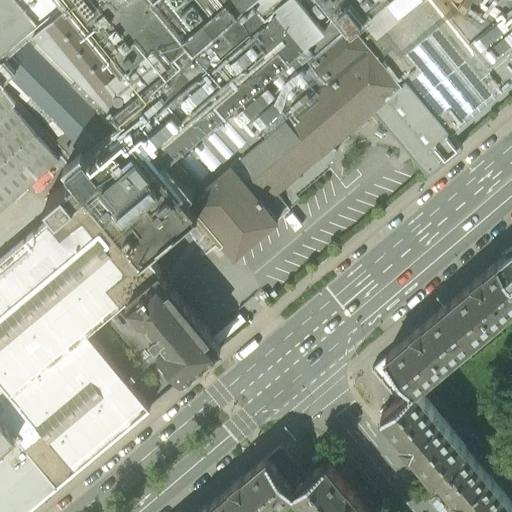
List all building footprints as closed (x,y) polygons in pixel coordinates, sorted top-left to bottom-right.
[(0,0),(0,206),(59,154),(13,102),(15,101),(16,100),(0,81),(16,66),(6,54),(35,30),(33,29),(40,24),(37,20),(53,6),(48,0),(0,0)] [(444,134),(350,18),(372,0),(48,0),(53,6),(37,20),(40,24),(33,29),(35,30),(110,106),(113,104),(128,123),(74,168),(73,169),(75,171),(47,195),(57,208),(59,210),(87,185),(143,252),(145,250),(184,218),(207,247),(223,235),(235,249),(291,202),(286,197),(276,186),(280,182),(290,194),(291,195),(297,190),(325,167),(339,183),(343,156),(356,144),(369,143),(355,128),(336,144),(329,144),(321,151),(319,149),(379,99),(435,165),(462,143),(453,133),(450,129),(444,134)] [(372,0),(350,18),(444,134),(450,129),(453,133),(511,82),(511,0),(458,0),(457,2),(456,0),(372,0)] [(15,101),(74,168),(128,123),(113,104),(110,106),(35,30),(6,54),(16,66),(0,81),(16,100),(15,101)] [(143,252),(87,185),(59,210),(57,208),(0,256),(0,511),(22,511),(150,404),(88,330),(128,297),(159,270),(145,250),(143,252)] [(291,202),(300,193),(297,190),(291,195),(290,194),(286,197),(291,202)] [(511,246),(498,259),(511,274),(511,246)] [(511,274),(498,259),(449,301),(476,334),(511,303),(511,274)] [(160,343),(185,374),(221,344),(159,270),(128,297),(141,314),(149,315),(138,325),(156,346),(160,343)] [(415,385),(476,334),(449,301),(372,365),(399,396),(412,384),(415,385)] [(433,472),(434,471),(464,446),(465,445),(415,385),(412,384),(399,396),(381,411),(433,472)] [(282,441),(207,503),(214,511),(263,511),(294,486),(294,484),(307,472),(282,441)] [(434,471),(468,511),(506,511),(511,507),(511,502),(464,446),(434,471)] [(294,486),(315,511),(370,511),(324,458),(307,472),(294,484),(294,486)] [(214,511),(207,503),(196,511),(214,511)]
